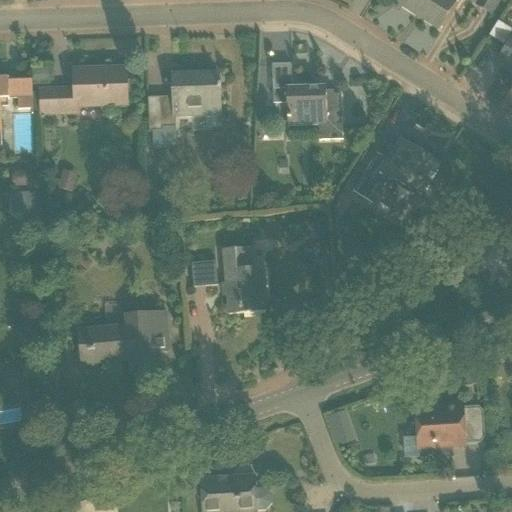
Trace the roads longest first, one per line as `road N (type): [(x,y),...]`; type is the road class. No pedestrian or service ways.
road 1 (residential): [(0,20),(293,12),(324,20),(511,134)]
road 2 (tertiary): [(0,498),(302,392)]
road 3 (residential): [(511,484),(369,495),(346,488),(331,471),(302,392)]
road 4 (tertiary): [(302,392),(511,319)]
